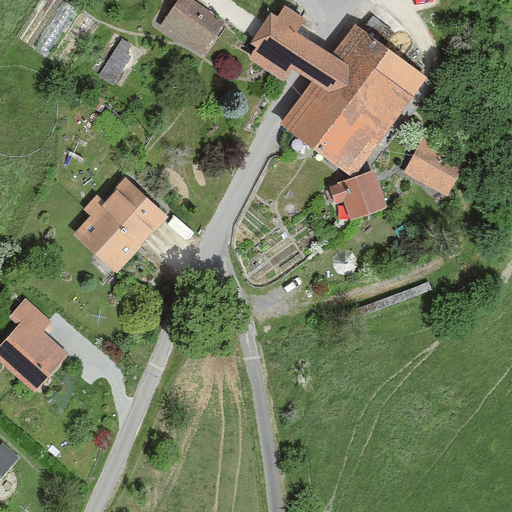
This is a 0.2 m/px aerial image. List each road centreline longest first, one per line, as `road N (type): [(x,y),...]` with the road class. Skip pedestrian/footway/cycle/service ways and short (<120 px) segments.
road 1 (unclassified): [(216,236),(95,511)]
road 2 (unclassified): [(216,236),(247,328),(277,511)]
road 3 (unclassified): [(337,15),(216,236)]
